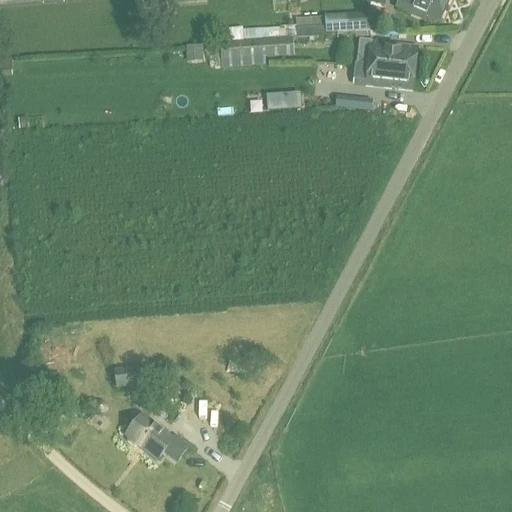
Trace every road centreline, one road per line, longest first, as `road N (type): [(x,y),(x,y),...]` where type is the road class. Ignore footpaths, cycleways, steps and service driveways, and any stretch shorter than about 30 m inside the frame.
road 1 (residential): [(221,511),(490,0)]
road 2 (track): [(119,511),(0,401)]
